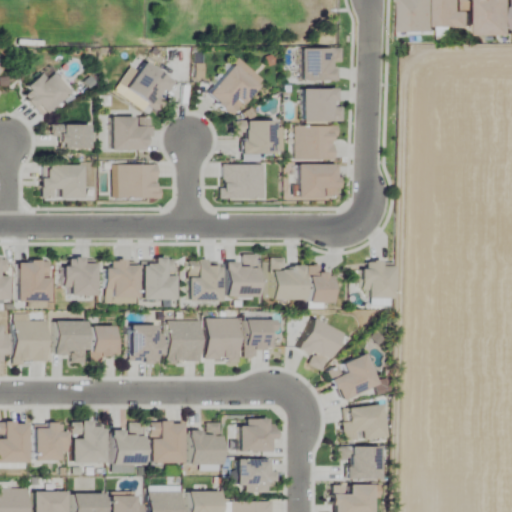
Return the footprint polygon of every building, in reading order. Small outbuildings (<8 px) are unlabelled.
[(432,0),(399,0),(399,33),(433,33),(432,0)] [(473,28),(473,11),(466,11),(465,0),(438,0),(439,28),(473,28)] [(510,0),(476,0),(477,36),(511,36),(510,0)] [(297,82),(330,81),(329,63),(337,63),(337,48),(296,49),(297,82)] [(122,88),(154,113),(163,102),(156,97),(168,82),(142,62),(122,88)] [(224,116),(253,89),(232,66),(203,92),(224,116)] [(42,78),(39,75),(17,93),(36,117),(66,93),(49,73),(42,78)] [(338,107),(331,107),(331,89),(298,90),(298,122),(338,122),(338,107)] [(145,117),(105,117),(105,150),(145,150),(145,117)] [(269,122),(228,122),(228,135),(238,135),(238,153),(269,153),(269,122)] [(83,125),(46,125),(46,137),(55,137),(55,149),(83,149),(83,125)] [(330,160),(330,127),(289,127),(289,160),(330,160)] [(154,165),(110,165),(111,200),(154,199),(154,165)] [(259,165),(217,165),(217,200),(259,200),(259,165)] [(293,199),(332,199),(332,165),(293,165),(293,199)] [(77,166),(40,166),(40,179),(36,179),(36,200),(77,200),(77,166)] [(253,298),(253,256),(237,256),(237,264),(220,264),(221,298),(253,298)] [(59,289),(65,289),(65,297),(90,297),(90,259),(59,259),(59,289)] [(169,301),(169,259),(149,259),(149,265),(137,265),(137,301),(169,301)] [(299,301),(299,267),(280,267),(280,259),(266,259),(266,301),(299,301)] [(215,302),(215,267),(202,267),(202,261),(183,261),(183,302),(215,302)] [(44,262),(11,262),(11,303),(44,303),(44,262)] [(363,292),(363,300),(388,300),(388,267),(377,267),(377,262),(357,262),(357,292),(363,292)] [(101,290),(107,290),(107,298),(132,298),(132,263),(101,263),(101,290)] [(304,304),(327,304),(327,274),(316,274),(316,266),(304,266),(304,304)] [(41,363),(41,319),(8,319),(9,364),(41,363)] [(201,320),(201,361),(233,361),(233,320),(201,320)] [(239,358),(250,358),(250,349),(269,349),(269,320),(239,320),(239,358)] [(293,350),(308,357),(303,366),(318,373),(336,333),(307,320),(293,350)] [(49,355),(66,355),(66,365),(80,365),(80,322),(49,322),(49,355)] [(195,322),(162,322),(162,363),(195,363),(195,322)] [(96,365),(96,356),(115,356),(115,327),(85,327),(85,365),(96,365)] [(126,363),(156,363),(156,327),(126,327),(126,363)] [(372,385),(360,355),(337,365),(341,374),(326,380),(335,401),(372,385)] [(379,439),(376,406),(341,409),(343,423),(337,423),(339,443),(379,439)] [(66,464),(99,464),(99,428),(87,428),(87,422),(75,422),(75,440),(66,440),(66,464)] [(241,422),(241,427),(233,427),(233,453),(270,453),(270,422),(241,422)] [(22,424),(0,423),(0,466),(21,467),(22,424)] [(177,464),(177,423),(145,423),(145,464),(177,464)] [(28,462),(55,462),(55,454),(60,454),(60,424),(28,424),(28,462)] [(138,466),(138,424),(124,424),(124,432),(107,432),(107,466),(138,466)] [(184,433),(184,466),(215,466),(215,424),(201,424),(201,433),(184,433)] [(375,448),(333,447),(332,462),(342,463),(342,480),(375,481),(375,448)] [(231,460),(231,491),(267,491),(267,460),(231,460)] [(328,511),(369,511),(369,486),(328,486),(328,511)] [(22,511),(22,490),(0,489),(0,511),(22,511)] [(143,493),(142,511),(176,511),(176,492),(143,493)] [(27,511),(60,511),(60,493),(28,493),(27,511)] [(104,511),(136,511),(136,504),(130,504),(130,494),(105,493),(104,511)] [(98,511),(99,494),(66,495),(66,511),(98,511)] [(268,511),(269,502),(225,502),(225,511),(268,511)]
